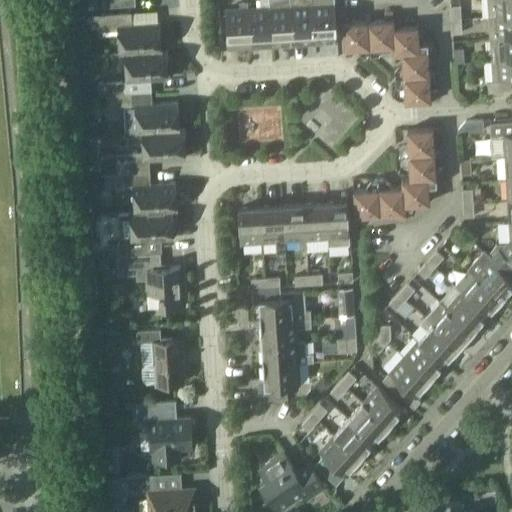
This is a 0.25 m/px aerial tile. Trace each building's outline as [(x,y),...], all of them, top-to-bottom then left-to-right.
[(261,0),(262,7),(249,8),(251,43),(273,42),(269,0),(261,0)] [(269,0),(273,42),(294,40),(291,0),(269,0)] [(291,0),(294,40),(316,39),(313,0),(291,0)] [(313,0),(316,39),(338,38),(335,0),(313,0)] [(511,0),(486,0),(488,17),(511,15),(511,0)] [(461,19),(462,19),(461,6),(451,7),(451,20),(461,19)] [(229,45),(251,43),(249,8),(226,10),(229,45)] [(394,45),(394,20),(393,11),(385,12),(385,20),(369,21),(371,55),(378,54),(378,46),(394,45)] [(120,53),(125,53),(161,50),(160,23),(132,25),(131,14),(100,16),(100,27),(119,26),(120,53)] [(371,55),(369,21),(352,22),(352,14),(343,15),(345,48),(363,47),(363,55),(371,55)] [(490,38),(511,36),(511,15),(488,17),(490,38)] [(403,53),(437,52),(437,49),(428,49),(427,43),(419,44),(418,27),(401,28),(401,19),(394,20),(394,45),(395,53),(403,53)] [(461,19),(451,20),(452,34),(462,33),(461,19)] [(491,60),(511,58),(511,36),(490,38),(491,60)] [(454,63),(465,62),(464,49),(453,49),(454,63)] [(132,94),(152,92),(152,80),(168,79),(167,50),(161,50),(125,53),(126,82),(100,84),(101,96),(107,95),(132,94)] [(396,77),(429,75),(428,58),(437,57),(437,52),(403,53),(404,69),(395,69),(396,77)] [(511,58),(491,60),(492,81),(488,82),(489,95),(511,93),(511,58)] [(429,75),(396,77),(396,85),(405,84),(406,101),(440,99),(439,90),(430,91),(429,75)] [(132,94),(107,95),(108,107),(132,106),(132,94)] [(153,104),(136,105),(138,134),(140,134),(143,133),(180,131),(178,102),(153,104)] [(458,132),(483,130),(482,120),(465,121),(458,129),(458,132)] [(505,157),(511,156),(511,121),(491,123),(492,136),(504,135),(505,157)] [(400,155),(434,154),(433,135),(442,135),(441,127),(407,130),(408,147),(400,147),(400,155)] [(117,175),(149,172),(149,160),(187,158),(185,131),(180,131),(143,133),(144,152),(133,152),(133,162),(116,163),(117,175)] [(410,178),(436,178),(444,177),(444,168),(435,169),(434,154),(400,155),(401,163),(409,162),(410,178)] [(499,177),(498,156),(490,156),(491,177),(499,177)] [(462,176),(473,175),(471,159),(461,160),(462,176)] [(137,213),(172,210),(177,210),(175,182),(150,184),(149,172),(117,175),(106,175),(107,187),(135,186),(137,213)] [(405,186),(406,211),(413,211),(412,202),(429,201),(428,185),(436,184),(436,178),(410,178),(402,179),(402,186),(405,186)] [(365,214),(381,213),(379,179),(370,180),(371,188),(355,190),(357,222),(365,222),(365,214)] [(405,186),(402,186),(387,187),(387,179),(379,179),(381,213),(398,212),(399,221),(407,220),(406,211),(405,186)] [(464,203),(475,202),(474,188),(463,188),(464,203)] [(350,246),(349,236),(351,236),(348,201),(326,202),(329,238),(329,247),(350,246)] [(307,239),(329,238),(326,202),(305,204),(307,239)] [(475,202),(464,203),(465,216),(476,215),(475,202)] [(305,204),(283,205),(285,241),(300,240),(300,247),(307,246),(307,239),(305,204)] [(286,253),(285,241),(283,205),(261,207),(264,242),(276,241),(277,254),(286,253)] [(241,244),(264,242),(261,207),(239,208),(241,244)] [(172,210),(137,213),(131,213),(132,241),(118,242),(118,252),(118,254),(147,253),(146,240),(174,238),(172,210)] [(511,221),(509,222),(511,243),(502,253),(511,262),(511,221)] [(118,242),(109,243),(109,253),(118,252),(118,242)] [(484,252),(469,269),(502,298),(511,287),(511,262),(502,253),(497,249),(490,257),(484,252)] [(426,260),(434,267),(444,257),(435,250),(426,260)] [(161,268),(160,254),(135,255),(137,280),(147,280),(148,295),(159,294),(160,309),(183,308),(181,267),(161,268)] [(425,277),(434,267),(426,260),(417,270),(425,277)] [(488,315),(502,298),(469,269),(455,285),(461,290),(488,315)] [(352,273),(339,274),(340,283),(353,282),(352,273)] [(309,275),(310,285),(323,284),(323,274),(309,275)] [(296,285),(310,285),(309,275),(295,276),(296,285)] [(266,278),(267,287),(280,287),(279,277),(266,278)] [(267,287),(266,278),(252,279),(252,288),(267,287)] [(398,292),(405,299),(414,289),(407,283),(398,292)] [(260,321),(311,318),(311,310),(306,311),(305,290),(280,292),(280,287),(267,287),(252,288),(253,301),(259,300),(260,321)] [(338,288),(340,316),(355,315),(353,287),(338,288)] [(473,331),(488,315),(461,290),(446,307),(473,331)] [(406,300),(405,299),(398,292),(389,302),(397,310),(406,300)] [(473,331),(446,307),(440,301),(426,317),(432,323),(459,347),(473,331)] [(262,343),(297,341),(297,328),(312,327),(311,318),(260,321),(262,343)] [(445,363),(459,347),(432,323),(418,339),(445,363)] [(348,338),(357,337),(356,324),(347,324),(348,338)] [(380,335),(389,343),(389,326),(380,326),(380,335)] [(161,341),(161,330),(136,331),(137,343),(152,342),(155,384),(184,383),(181,340),(161,341)] [(380,353),(389,343),(380,335),(371,345),(380,353)] [(357,337),(348,338),(339,338),(340,352),(358,351),(357,337)] [(430,379),(445,363),(418,339),(403,355),(430,379)] [(263,365),(299,363),(314,362),(313,353),(307,354),(306,340),(297,341),(262,343),(263,365)] [(416,396),(430,379),(403,355),(382,379),(400,395),(407,387),(416,396)] [(299,363),(263,365),(265,388),(259,388),(259,399),(287,398),(286,386),(300,385),(299,363)] [(341,381),(348,388),(357,378),(350,371),(341,381)] [(339,398),(348,388),(341,381),(332,391),(339,398)] [(363,401),(390,425),(405,408),(378,384),(363,401)] [(171,418),(170,399),(136,401),(137,424),(150,431),(152,456),(171,454),(176,449),(193,448),(192,432),(196,429),(195,421),(191,419),(191,417),(171,418)] [(376,441),(390,425),(363,401),(349,417),(376,441)] [(311,413),(319,420),(328,410),(321,403),(311,413)] [(310,430),(319,420),(311,413),(302,423),(310,430)] [(361,457),(376,441),(349,417),(334,433),(361,457)] [(337,484),(361,457),(334,433),(320,450),(324,454),(315,465),(337,484)] [(296,470),(284,452),(259,468),(266,479),(260,482),(278,509),(303,492),(307,498),(324,487),(308,462),(296,470)] [(154,491),(153,475),(126,477),(127,494),(149,493),(150,511),(196,511),(196,490),(172,492),(172,490),(154,491)] [(462,511),(462,501),(439,503),(439,511),(462,511)]
